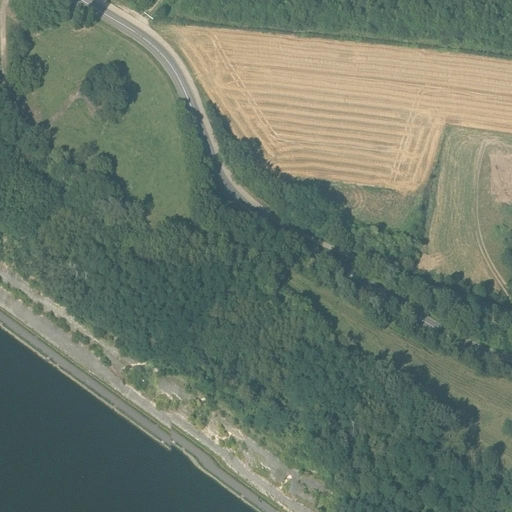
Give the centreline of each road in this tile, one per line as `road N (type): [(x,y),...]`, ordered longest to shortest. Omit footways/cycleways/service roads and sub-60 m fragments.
road 1 (tertiary): [(511,354),(438,328),(244,206),(217,172),(187,94),(161,53),(83,0)]
road 2 (track): [(6,0),(6,88),(50,124),(84,85)]
road 3 (track): [(482,144),(478,236),(511,298)]
